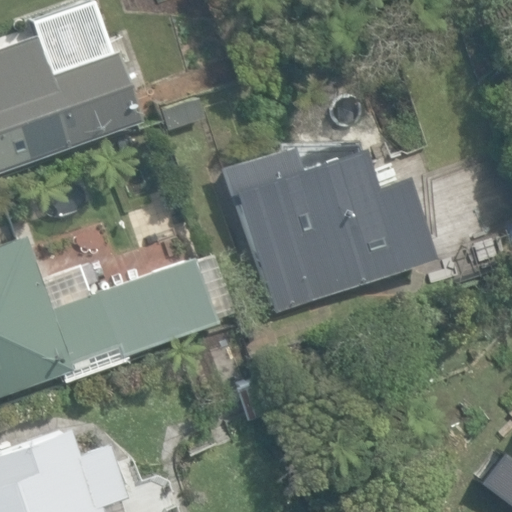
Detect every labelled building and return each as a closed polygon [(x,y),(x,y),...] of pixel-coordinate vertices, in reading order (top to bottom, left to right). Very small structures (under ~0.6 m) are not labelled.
[(0,167),(136,118),(109,43),(16,77),(12,66),(0,70),(0,167)] [(224,185),(269,309),(426,254),(394,169),(364,180),(349,138),(290,159),(282,137),(208,163),(216,188),(224,185)] [(0,391),(65,368),(62,361),(111,344),(114,353),(208,319),(185,256),(47,306),(19,230),(0,236),(0,391)] [(229,382),(242,418),(265,411),(253,374),(229,382)] [(0,511),(99,511),(95,500),(119,492),(100,438),(70,449),(61,422),(0,442),(0,511)]
